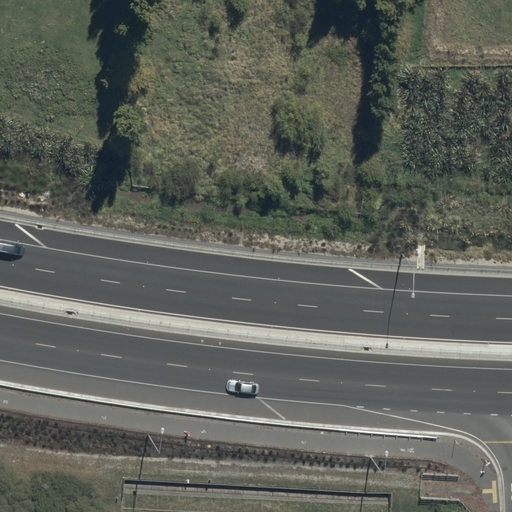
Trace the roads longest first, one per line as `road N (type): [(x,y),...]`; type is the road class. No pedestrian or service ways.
road 1 (trunk): [(0,260),(249,298),(511,315)]
road 2 (trunk): [(417,390),(142,364),(0,338)]
road 3 (trunk): [(511,465),(493,430),(417,390)]
